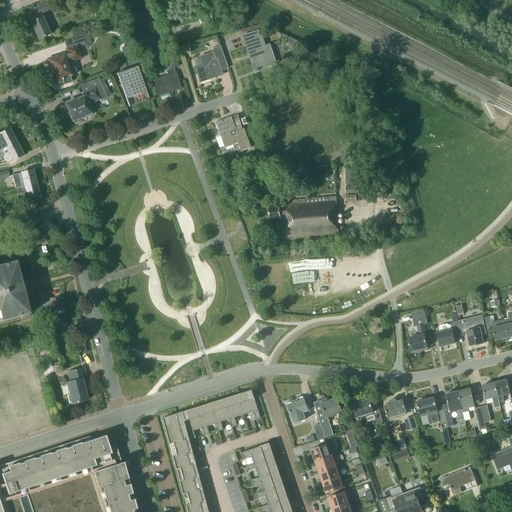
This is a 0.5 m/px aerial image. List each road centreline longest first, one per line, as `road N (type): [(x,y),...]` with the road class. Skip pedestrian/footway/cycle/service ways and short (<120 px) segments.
road 1 (residential): [(121,414),(52,157)]
road 2 (residential): [(52,157),(240,98)]
road 3 (residential): [(282,429),(209,454),(227,511)]
road 4 (residential): [(396,378),(260,370)]
road 5 (tertiary): [(0,453),(121,414)]
